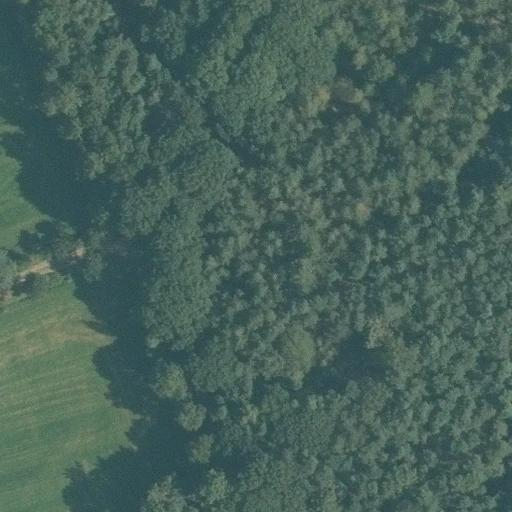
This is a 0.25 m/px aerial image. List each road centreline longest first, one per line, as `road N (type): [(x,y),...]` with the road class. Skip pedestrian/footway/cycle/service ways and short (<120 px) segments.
road 1 (track): [(252,511),(129,232)]
road 2 (track): [(194,128),(256,0)]
road 3 (track): [(129,232),(0,284)]
road 4 (track): [(129,232),(194,128)]
